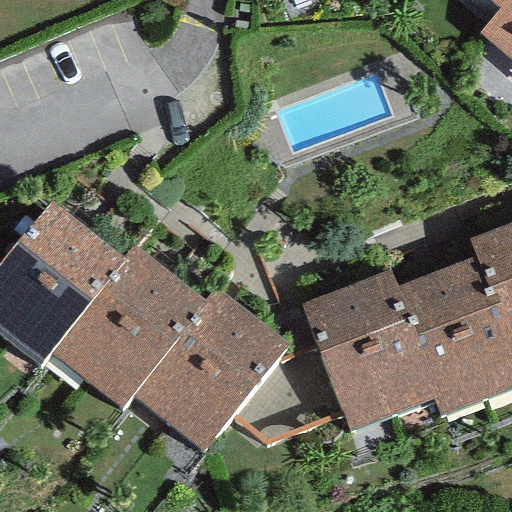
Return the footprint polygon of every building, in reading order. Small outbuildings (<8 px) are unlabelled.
[(511,0),(477,0),(500,20),(479,42),(511,71),(511,0)] [(125,271),(121,268),(51,212),(0,274),(0,344),(41,377),(51,365),(125,271)] [(511,221),(468,239),(475,257),(487,288),(491,287),(511,340),(511,221)] [(125,271),(51,365),(121,420),(135,407),(203,311),(133,256),(121,268),(125,271)] [(475,257),(398,287),(441,398),(433,401),(439,418),(511,389),(511,340),(491,287),(487,288),(475,257)] [(391,269),(301,304),(351,433),(433,401),(441,398),(398,287),(391,269)] [(203,311),(135,407),(202,463),(289,359),(214,298),(203,311)]
